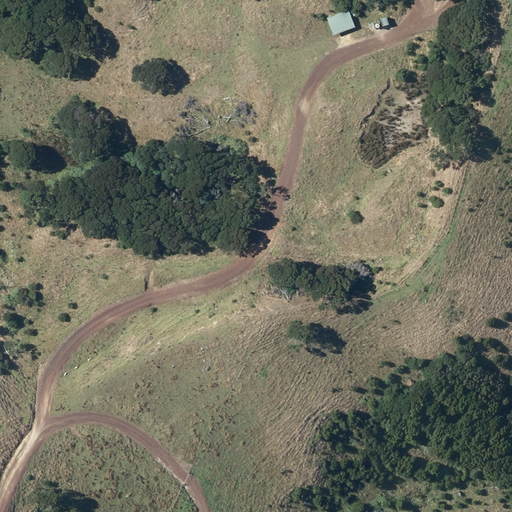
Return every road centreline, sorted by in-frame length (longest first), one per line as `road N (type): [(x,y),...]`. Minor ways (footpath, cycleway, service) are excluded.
road 1 (track): [(2,511),(61,353),(95,322),(229,277),(266,243),(304,95),(328,65),(459,0)]
road 2 (track): [(34,437),(49,422),(93,417),(201,498),(203,511)]
